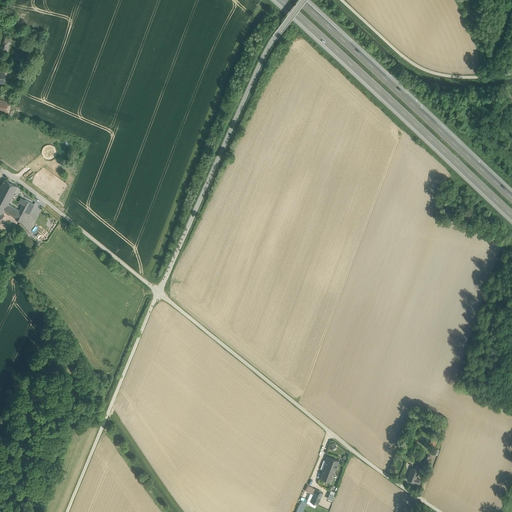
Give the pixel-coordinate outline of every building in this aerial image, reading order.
[(11,103),(0,99),(0,111),(9,113),(11,103)] [(4,180),(0,187),(0,206),(5,209),(8,205),(17,186),(4,180)] [(16,217),(15,219),(20,222),(26,211),(30,203),(30,202),(25,200),(16,217)] [(34,204),(30,203),(26,211),(29,213),(34,204)] [(19,211),(8,205),(5,209),(4,212),(16,217),(19,211)] [(338,460),(327,456),(325,461),(326,461),(324,468),(334,472),(338,460)] [(419,470),(412,467),(407,480),(415,482),(419,484),(421,480),(416,478),(419,470)] [(334,472),(324,468),(320,478),(330,482),(334,472)] [(305,490),(313,494),(316,489),(308,485),(305,490)] [(316,489),(313,494),(310,501),(317,504),(323,493),(316,489)] [(295,511),(301,511),(306,502),(302,500),(300,504),(300,503),(295,511)]
